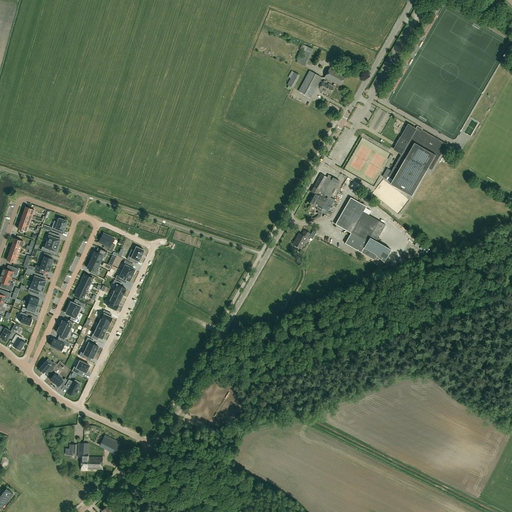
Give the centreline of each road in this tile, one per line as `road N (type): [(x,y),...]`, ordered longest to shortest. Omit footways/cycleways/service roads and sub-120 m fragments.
road 1 (tertiary): [(151,447),(181,408),(412,0)]
road 2 (residential): [(78,409),(153,245)]
road 3 (residential): [(28,372),(97,223)]
road 4 (residential): [(77,217),(23,368)]
